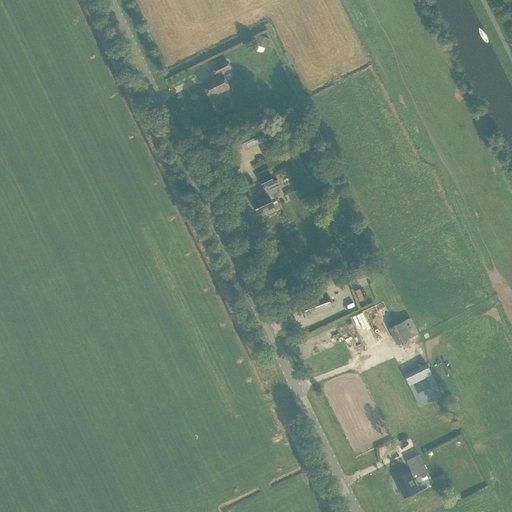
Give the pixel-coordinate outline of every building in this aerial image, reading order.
[(268,39),(259,36),(256,44),(265,48),(268,39)] [(228,62),(214,69),(218,77),(203,84),(210,99),(230,89),(223,73),(231,69),(228,62)] [(268,108),(261,105),(258,111),(265,114),(268,108)] [(263,140),(258,129),(239,138),(244,149),(263,140)] [(267,196),(252,203),(258,215),(273,207),(270,200),(273,198),(272,195),(277,192),(276,190),(281,187),(278,180),(274,182),(270,175),(259,180),(267,196)] [(307,319),(332,310),(326,295),(301,304),(307,319)] [(419,334),(411,317),(388,328),(396,345),(419,334)] [(367,372),(402,443),(430,430),(429,428),(434,426),(432,421),(435,419),(428,406),(421,409),(420,407),(442,396),(426,363),(402,375),(395,359),(367,372)] [(412,480),(427,473),(419,456),(406,462),(412,473),(410,474),(409,474),(396,480),(404,498),(418,492),(412,480)]
